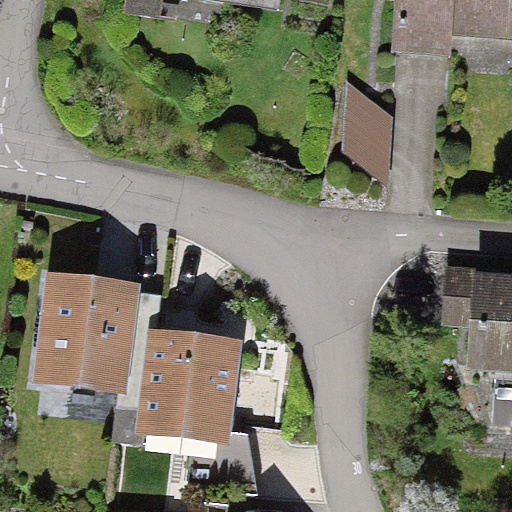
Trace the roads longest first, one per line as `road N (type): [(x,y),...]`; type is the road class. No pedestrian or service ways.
road 1 (residential): [(0,166),(321,243)]
road 2 (residential): [(321,243),(358,511)]
road 3 (residential): [(511,238),(321,243)]
